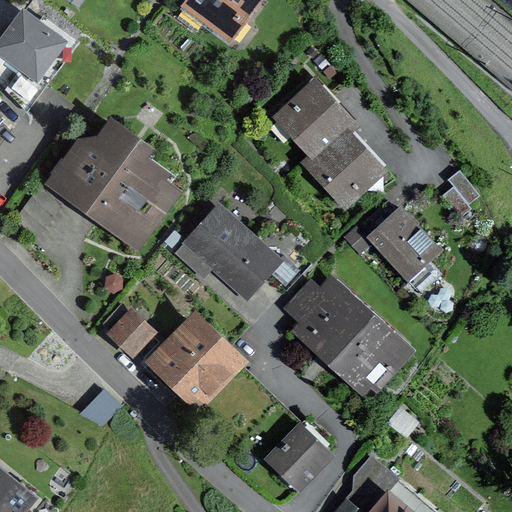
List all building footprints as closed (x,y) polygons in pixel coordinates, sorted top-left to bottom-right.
[(264,0),(184,0),(180,7),(232,44),(264,0)] [(0,40),(0,56),(19,71),(6,89),(28,112),(79,42),(44,16),(40,21),(23,8),(0,40)] [(314,45),(308,52),(315,58),(321,51),(314,45)] [(272,117),(308,156),(313,162),(348,130),(352,134),(360,127),(315,77),(272,117)] [(110,118),(97,137),(77,139),(44,185),(139,252),(183,191),(167,180),(172,174),(150,158),(156,150),(110,118)] [(388,173),(352,134),(348,130),(313,162),(308,156),(300,163),(345,212),(388,173)] [(453,186),(442,196),(460,218),(471,208),(468,205),(480,196),(460,171),(448,180),(453,186)] [(397,209),(388,200),(358,228),(356,225),(344,237),(361,255),(372,245),(408,283),(443,250),(401,206),(397,209)] [(203,279),(211,270),(247,302),(272,275),(285,287),(300,270),(283,255),(281,257),(219,202),(182,243),(184,244),(175,254),(203,279)] [(283,309),(298,323),(290,332),(362,397),(370,388),(377,394),(416,352),(330,275),(320,286),(311,278),(283,309)] [(103,323),(111,330),(106,335),(133,359),(158,332),(131,308),(130,309),(122,302),(103,323)] [(249,363),(195,311),(145,363),(200,415),(249,363)] [(101,423),(124,403),(108,386),(86,407),(101,423)] [(335,455),(300,423),(264,460),(299,493),(335,455)] [(353,476),(353,491),(335,511),(369,511),(387,490),(390,493),(401,480),(371,455),(353,476)] [(31,511),(42,500),(0,462),(0,511),(31,511)] [(387,490),(369,511),(412,511),(390,493),(387,490)]
